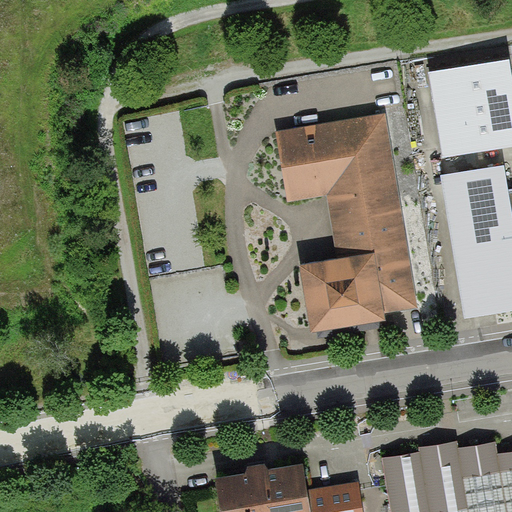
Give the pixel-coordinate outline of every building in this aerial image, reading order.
[(511,57),(431,70),(444,150),(511,139),(511,57)] [(389,116),(275,134),(305,324),(419,306),(389,116)] [(511,234),(502,171),(439,181),(459,308),(511,299),(511,234)] [(383,445),(394,511),(511,511),(511,434),(504,436),(502,426),(461,433),(460,427),(420,433),(421,439),(383,445)] [(225,511),(365,511),(361,471),(305,477),(303,459),(221,468),(225,511)]
